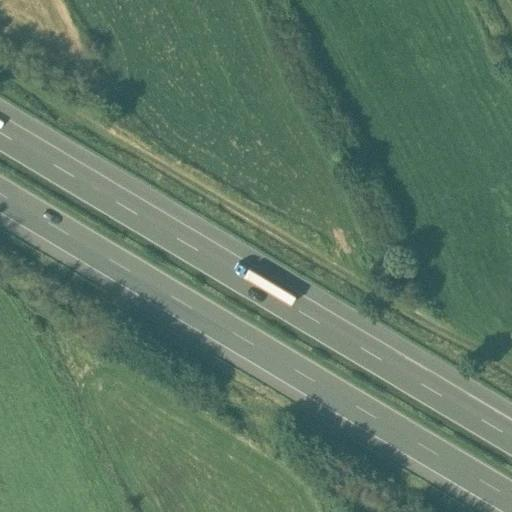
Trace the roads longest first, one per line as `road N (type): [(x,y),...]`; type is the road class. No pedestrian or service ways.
road 1 (motorway): [(511,424),(0,118)]
road 2 (motorway): [(0,182),(511,487)]
road 3 (track): [(511,357),(0,57)]
